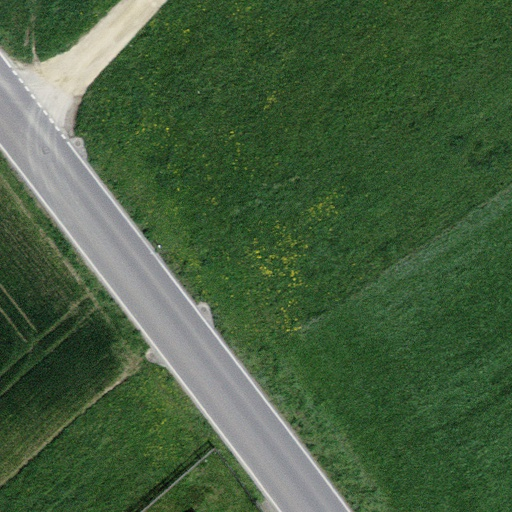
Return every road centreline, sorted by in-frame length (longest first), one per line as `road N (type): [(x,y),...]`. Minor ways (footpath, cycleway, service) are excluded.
road 1 (tertiary): [(0,90),(316,511)]
road 2 (track): [(34,136),(157,0)]
